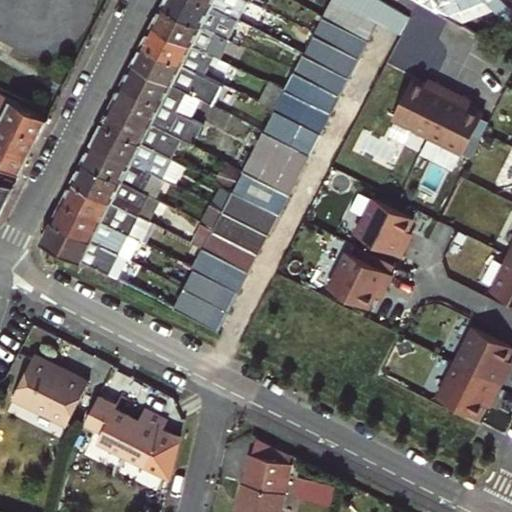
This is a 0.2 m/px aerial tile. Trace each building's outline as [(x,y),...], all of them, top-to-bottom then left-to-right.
[(240,19),(202,0),(164,0),(163,3),(218,33),(230,39),(240,19)] [(202,0),(240,19),(244,12),(227,3),(228,0),(202,0)] [(345,0),(335,0),(328,14),(373,38),(383,19),(345,0)] [(389,0),(345,0),(383,19),(405,30),(414,13),(389,0)] [(448,12),(481,0),(419,0),(427,4),(430,2),(448,12)] [(484,0),(511,27),(511,10),(502,0),(484,0)] [(218,33),(163,3),(153,23),(215,55),(217,51),(211,47),(218,33)] [(328,14),(317,34),(363,57),(373,38),(328,14)] [(215,55),(153,23),(142,43),(197,72),(205,76),(215,55)] [(317,34),(307,53),(352,77),(363,57),(317,34)] [(197,72),(142,43),(133,62),(188,90),(198,96),(218,106),(227,87),(205,76),(197,72)] [(297,73),(342,97),(352,77),(307,53),(297,73)] [(188,90),(133,62),(123,82),(177,111),(185,115),(188,116),(198,96),(188,90)] [(342,97),(297,73),(287,93),(332,116),(342,97)] [(414,76),(393,116),(429,134),(452,87),(436,79),(433,86),(414,76)] [(177,111),(123,82),(113,102),(167,130),(177,111)] [(287,93),(270,84),(260,104),(276,113),(287,93)] [(452,87),(429,134),(464,152),(473,156),(491,120),(482,116),(484,111),(465,102),(468,95),(452,87)] [(0,95),(0,116),(40,135),(48,119),(0,95)] [(167,130),(113,102),(103,122),(157,150),(177,160),(187,140),(175,134),(167,130)] [(175,134),(185,115),(177,111),(167,130),(175,134)] [(276,113),(267,132),(312,155),(321,136),(276,113)] [(185,115),(175,134),(187,140),(197,146),(207,126),(188,116),(185,115)] [(40,135),(0,116),(0,139),(30,154),(40,135)] [(157,150),(103,122),(93,141),(155,173),(176,184),(186,165),(177,160),(157,150)] [(267,132),(256,152),(301,175),(312,155),(267,132)] [(0,161),(1,163),(21,172),(30,154),(0,139),(0,161)] [(93,141),(83,160),(145,192),(155,173),(93,141)] [(255,153),(246,171),(291,195),(301,175),(256,152),(255,153)] [(145,192),(83,160),(73,181),(139,215),(140,213),(152,219),(155,211),(144,205),(150,195),(145,192)] [(0,168),(1,163),(0,161),(0,214),(14,186),(0,183),(0,168)] [(246,171),(236,190),(281,214),(291,195),(246,171)] [(139,215),(73,181),(63,199),(102,219),(110,224),(129,234),(139,215)] [(226,210),(234,194),(222,187),(214,203),(226,210)] [(226,210),(271,233),(281,214),(236,190),(234,194),(226,210)] [(376,196),(357,232),(404,256),(412,239),(406,236),(416,216),(376,196)] [(102,219),(63,199),(53,219),(91,239),(102,245),(120,254),(129,234),(110,224),(102,219)] [(216,229),(226,210),(214,203),(203,223),(216,229)] [(226,210),(216,229),(261,253),(271,233),(226,210)] [(145,242),(155,223),(139,215),(129,234),(145,242)] [(91,239),(53,219),(43,239),(93,264),(110,273),(120,254),(102,245),(91,239)] [(206,249),(216,229),(203,223),(193,242),(206,249)] [(261,253),(216,229),(206,249),(251,272),(261,253)] [(251,272),(206,249),(196,268),(241,291),(251,272)] [(348,250),(330,286),(370,306),(380,287),(387,290),(395,274),(348,250)] [(120,254),(110,273),(119,277),(129,259),(120,254)] [(511,254),(510,254),(493,289),(511,298),(511,254)] [(196,268),(185,288),(230,311),(241,291),(196,268)] [(185,288),(176,306),(222,329),(230,311),(185,288)] [(511,351),(511,343),(475,325),(457,360),(504,384),(511,368),(505,364),(511,351)] [(88,378),(62,365),(61,368),(33,355),(14,396),(67,422),(88,378)] [(504,384),(457,360),(439,396),(479,416),(489,396),(496,400),(504,384)] [(117,402),(98,393),(85,420),(103,429),(98,440),(145,463),(167,417),(143,405),(137,417),(115,407),(117,402)] [(255,436),(252,451),(289,460),(291,453),(255,436)] [(235,511),(282,511),(287,490),(294,461),(289,460),(252,451),(249,451),(243,480),(235,511)] [(333,501),(338,481),(304,472),(299,492),(333,501)]
